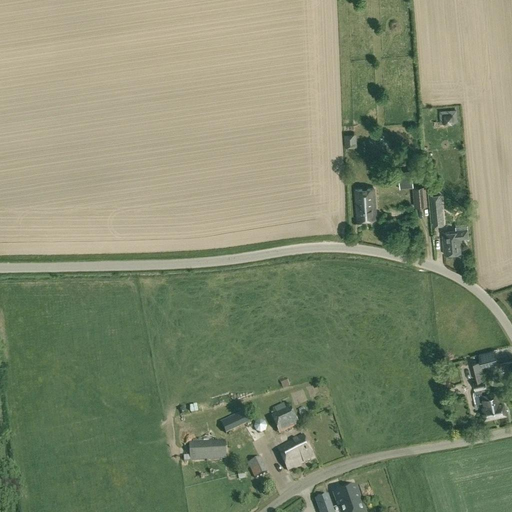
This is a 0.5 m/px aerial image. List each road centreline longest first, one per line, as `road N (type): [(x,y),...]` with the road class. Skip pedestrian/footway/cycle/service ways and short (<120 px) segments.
road 1 (unclassified): [(511,334),(466,282),(362,249),(0,267)]
road 2 (unclassified): [(265,511),(341,466),(511,431)]
